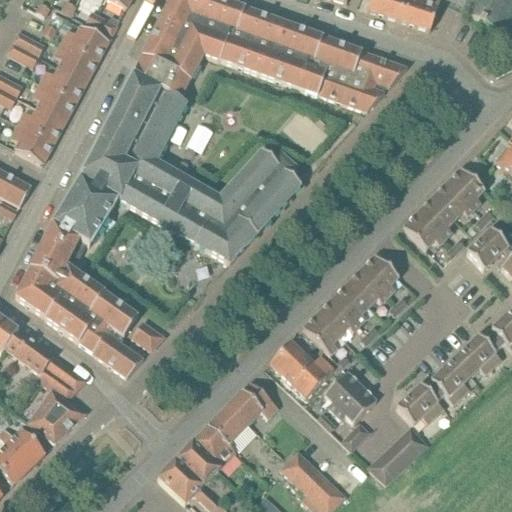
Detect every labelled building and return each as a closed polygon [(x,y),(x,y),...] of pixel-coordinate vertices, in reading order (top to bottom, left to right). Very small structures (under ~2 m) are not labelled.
[(106,0),(107,0),(105,3),(125,14),(132,0),(106,0)] [(135,73),(132,80),(162,96),(179,104),(184,93),(187,87),(189,85),(202,60),(219,66),(219,65),(317,100),(317,99),(366,117),(406,73),(322,43),(322,42),(244,14),(244,13),(209,0),(171,0),(141,60),(142,61),(138,69),(135,73)] [(398,25),(405,0),(371,0),(366,15),(398,25)] [(434,0),(405,0),(398,25),(429,35),(440,2),(434,0)] [(511,0),(470,0),(462,17),(501,36),(511,12),(511,0)] [(61,15),(70,20),(75,11),(66,6),(61,15)] [(35,17),(43,22),(48,13),(40,8),(35,17)] [(116,31),(107,25),(90,17),(84,28),(110,42),(116,31)] [(107,25),(116,31),(119,25),(110,20),(107,25)] [(47,29),(42,38),(50,43),(55,34),(47,29)] [(60,47),(97,67),(108,46),(79,31),(75,39),(67,34),(60,47)] [(31,58),(37,47),(18,37),(12,48),(31,58)] [(37,47),(31,58),(38,62),(44,51),(37,47)] [(86,87),(97,67),(60,47),(53,60),(61,65),(57,72),(86,87)] [(26,69),(31,58),(12,48),(6,58),(26,69)] [(38,62),(31,58),(26,69),(32,72),(38,62)] [(45,75),(38,88),(75,108),(86,87),(57,72),(53,80),(45,75)] [(0,80),(0,94),(9,100),(15,88),(0,80)] [(79,181),(51,228),(86,249),(88,251),(117,204),(229,269),(300,191),(288,180),(295,172),(280,158),(272,166),(261,155),(218,202),(155,166),(185,108),(179,104),(162,96),(132,80),(131,80),(79,181)] [(15,88),(9,100),(15,103),(21,92),(15,88)] [(75,108),(38,88),(32,101),(39,106),(35,113),(64,129),(75,108)] [(9,100),(0,94),(0,108),(3,110),(9,100)] [(15,103),(9,100),(3,110),(10,113),(15,103)] [(53,149),(64,129),(35,113),(31,121),(23,116),(16,129),(53,149)] [(53,149),(16,129),(9,142),(18,147),(14,155),(42,170),(53,149)] [(511,145),(494,168),(511,180),(511,145)] [(445,188),(472,216),(479,209),(475,204),(483,196),(460,173),(445,188)] [(0,201),(18,211),(19,212),(30,192),(0,175),(0,201)] [(445,188),(431,203),(454,225),(462,217),(466,222),(472,216),(445,188)] [(454,225),(431,203),(416,218),(443,245),(450,237),(446,233),(454,225)] [(0,217),(4,219),(8,211),(0,206),(0,217)] [(17,216),(8,211),(4,219),(13,224),(17,216)] [(486,216),(479,223),(485,229),(492,222),(486,216)] [(438,250),(443,245),(416,218),(402,232),(425,255),(433,246),(438,250)] [(485,229),(479,223),(473,229),(479,235),(485,229)] [(86,249),(51,228),(29,273),(14,301),(44,323),(91,357),(91,358),(126,383),(142,365),(119,348),(137,322),(103,299),(104,298),(72,276),(86,249)] [(507,252),(498,244),(490,235),(466,258),(482,275),(507,252)] [(451,253),(456,258),(463,250),(458,245),(451,253)] [(456,258),(451,253),(445,258),(450,263),(456,258)] [(374,260),(359,276),(385,303),(393,295),(389,291),(397,283),(374,260)] [(511,260),(500,273),(511,285),(511,260)] [(359,276),(345,290),(368,314),(374,307),(378,311),(385,303),(359,276)] [(368,314),(345,290),(330,305),(358,332),(363,327),(359,323),(368,314)] [(394,310),(399,315),(406,308),(401,303),(394,310)] [(330,305),(316,319),(339,343),(346,336),(350,340),(358,332),(330,305)] [(393,321),(399,315),(394,310),(388,316),(393,321)] [(511,313),(490,334),(511,357),(511,313)] [(331,351),(339,343),(316,319),(302,334),(330,361),(335,355),(331,351)] [(0,359),(4,354),(17,336),(0,323),(0,359)] [(150,356),(163,342),(142,327),(131,342),(150,356)] [(372,332),(366,339),(371,344),(377,337),(372,332)] [(40,387),(47,392),(55,381),(64,370),(17,336),(4,354),(39,380),(40,387)] [(364,350),(371,344),(366,339),(359,345),(364,350)] [(454,364),(471,382),(479,375),(485,382),(501,366),(477,341),(454,364)] [(290,346),(269,368),(305,403),(333,374),(319,361),(313,368),(290,346)] [(342,373),(349,366),(344,361),(337,368),(342,373)] [(463,390),(471,382),(454,364),(430,386),(453,411),(469,397),(463,390)] [(64,370),(55,381),(75,396),(85,385),(64,370)] [(327,414),(333,421),(361,393),(345,377),(322,401),(331,410),(327,414)] [(55,381),(47,392),(51,395),(66,406),(75,396),(55,381)] [(250,387),(227,411),(247,430),(258,418),(265,424),(276,413),(250,387)] [(420,390),(408,402),(395,413),(413,432),(421,425),(426,430),(443,415),(420,390)] [(375,407),(361,393),(333,421),(339,426),(343,422),(352,430),(375,407)] [(66,406),(51,395),(42,407),(37,403),(30,413),(35,416),(26,429),(37,436),(54,449),(85,419),(66,406)] [(247,430),(227,411),(206,432),(226,451),(226,450),(247,430)] [(324,430),(328,425),(322,418),(317,423),(324,430)] [(328,425),(324,430),(329,436),(334,431),(328,425)] [(368,438),(360,430),(358,429),(340,447),(350,456),(368,438)] [(206,432),(191,448),(217,474),(233,457),(226,450),(226,451),(206,432)] [(409,433),(401,441),(418,459),(427,451),(409,433)] [(0,438),(0,445),(5,450),(28,474),(44,459),(21,435),(12,443),(4,435),(0,438)] [(410,467),(418,459),(401,441),(392,449),(410,467)] [(215,476),(217,474),(191,448),(174,465),(200,492),(215,476)] [(392,449),(384,457),(401,475),(410,467),(392,449)] [(28,474),(5,450),(0,455),(0,476),(12,489),(28,474)] [(401,475),(384,457),(375,465),(393,483),(401,475)] [(279,476),(300,496),(318,478),(297,458),(279,476)] [(200,492),(174,465),(157,484),(184,510),(193,500),(205,511),(213,511),(217,508),(200,492)] [(393,483),(375,465),(367,473),(384,491),(393,483)] [(318,478),(300,496),(316,511),(335,511),(343,504),(318,478)] [(242,486),(237,491),(251,505),(256,500),(242,486)] [(255,511),(256,511),(270,511),(272,510),(264,502),(255,511)]
